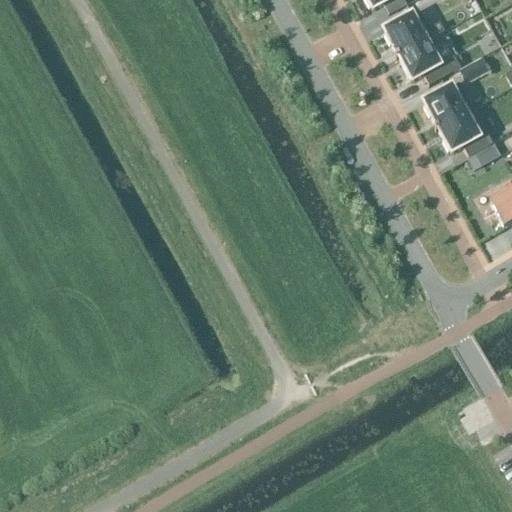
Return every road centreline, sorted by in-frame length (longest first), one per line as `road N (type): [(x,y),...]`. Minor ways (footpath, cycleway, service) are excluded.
road 1 (residential): [(293,397),(75,0)]
road 2 (residential): [(444,309),(274,0)]
road 3 (residential): [(293,397),(99,511)]
road 4 (residential): [(444,309),(511,430)]
